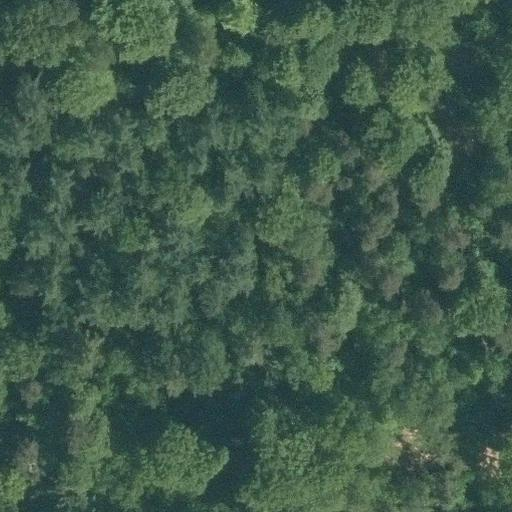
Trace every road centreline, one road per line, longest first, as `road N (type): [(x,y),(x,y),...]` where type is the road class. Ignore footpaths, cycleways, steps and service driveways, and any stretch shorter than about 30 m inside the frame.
road 1 (track): [(319,0),(294,67),(275,511)]
road 2 (track): [(511,116),(298,52)]
